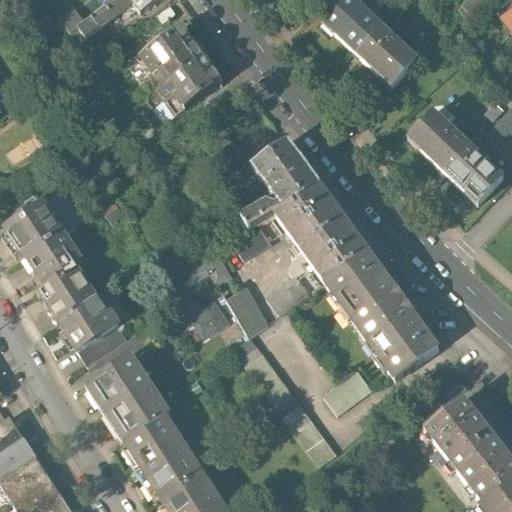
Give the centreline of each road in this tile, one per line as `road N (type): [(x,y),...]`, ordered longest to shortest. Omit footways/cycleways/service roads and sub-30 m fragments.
road 1 (secondary): [(221,0),(294,98),(446,271)]
road 2 (residential): [(0,313),(121,511)]
road 3 (residential): [(511,412),(406,273)]
